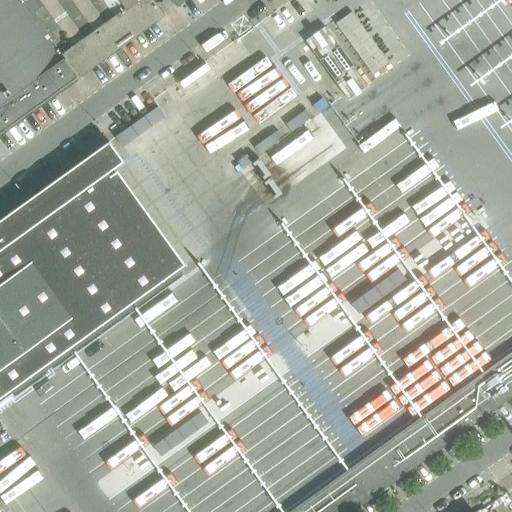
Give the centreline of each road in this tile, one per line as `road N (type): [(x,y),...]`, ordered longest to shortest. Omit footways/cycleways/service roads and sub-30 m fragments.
road 1 (residential): [(0,174),(242,0)]
road 2 (residential): [(405,511),(511,434)]
